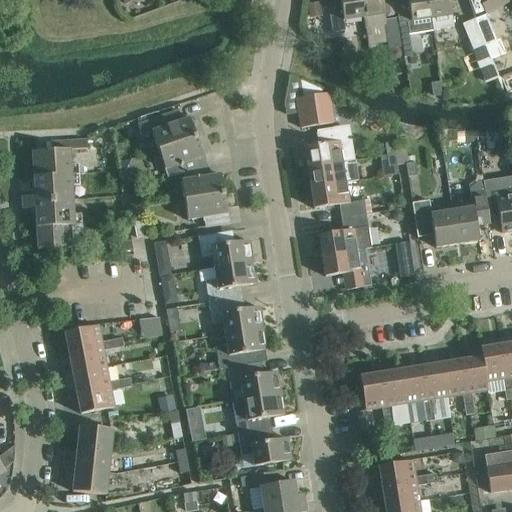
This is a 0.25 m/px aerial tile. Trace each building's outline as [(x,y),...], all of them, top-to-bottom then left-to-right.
[(364,30),(365,30),(359,0),(339,0),(340,3),(328,5),(332,33),(344,31),(343,21),(362,18),(364,30)] [(399,31),(398,24),(397,19),(384,21),(381,0),(359,0),(365,30),(385,27),(389,49),(393,49),(398,48),(402,47),(399,31)] [(408,35),(432,31),(431,19),(430,19),(427,0),(394,0),(397,19),(398,24),(406,23),(408,35)] [(427,0),(430,19),(431,19),(432,31),(453,28),(449,0),(427,0)] [(320,2),(307,3),(309,18),(322,17),(320,2)] [(474,19),(484,45),(496,40),(485,14),(474,19)] [(484,45),(474,19),(462,24),(472,50),(484,45)] [(487,51),(484,45),(482,46),(472,50),(478,64),(486,83),(498,79),(490,59),(487,51)] [(393,49),(390,52),(391,57),(395,60),(399,59),(402,55),(401,50),(398,48),(393,49)] [(448,64),(439,66),(440,76),(449,75),(448,64)] [(439,83),(431,85),(433,96),(441,95),(439,83)] [(332,123),(328,94),(296,99),(301,128),(332,123)] [(151,131),(157,149),(195,137),(189,119),(181,121),(178,111),(157,118),(155,113),(137,119),(139,125),(137,125),(141,135),(151,131)] [(319,145),(304,147),(307,167),(354,160),(350,133),(344,133),(343,128),(317,131),(319,145)] [(475,132),(464,132),(464,142),(475,142),(475,132)] [(167,177),(183,172),(207,164),(204,154),(201,155),(195,137),(157,149),(167,177)] [(33,177),(79,174),(78,164),(71,164),(70,150),(87,149),(86,140),(51,142),(52,151),(32,152),(33,177)] [(503,141),(495,142),(496,153),(504,152),(503,141)] [(395,154),(395,149),(394,142),(385,144),(386,155),(395,154)] [(405,147),(395,149),(395,154),(397,165),(405,164),(408,164),(405,147)] [(395,154),(386,155),(388,167),(383,168),(384,177),(399,175),(397,165),(395,154)] [(131,160),(118,163),(122,176),(134,173),(131,160)] [(354,160),(307,167),(310,188),(346,182),(357,181),(354,161),(354,160)] [(408,164),(405,164),(407,177),(417,175),(415,163),(408,164)] [(207,164),(183,172),(185,180),(180,181),(184,200),(223,195),(220,175),(211,176),(207,164)] [(79,174),(33,177),(34,196),(21,197),(22,203),(72,201),(71,185),(79,185),(79,174)] [(501,233),(511,231),(511,177),(483,182),(484,192),(488,216),(498,215),(501,233)] [(346,182),(310,188),(314,209),(338,205),(340,218),(365,214),(363,201),(349,203),(346,182)] [(488,217),(488,216),(484,192),(471,194),(472,202),(450,205),(451,212),(452,212),(456,244),(478,241),(475,218),(487,216),(487,218),(488,217)] [(137,194),(127,196),(130,209),(140,207),(137,194)] [(226,213),(223,195),(184,200),(187,220),(203,218),(205,228),(230,224),(229,212),(226,213)] [(36,228),(70,226),(82,225),(81,213),(73,213),(72,201),(22,203),(22,209),(35,209),(36,228)] [(435,248),(456,244),(452,212),(451,212),(441,214),(439,206),(430,208),(429,201),(412,204),(417,238),(418,238),(418,236),(433,234),(435,248)] [(140,208),(130,210),(132,220),(136,238),(147,236),(144,218),(142,208),(140,208)] [(397,222),(401,221),(404,218),(403,213),(399,211),(395,211),(392,215),(393,219),(397,222)] [(343,231),(318,235),(321,256),(356,251),(365,249),(371,249),(365,214),(340,218),(343,231)] [(70,226),(36,228),(37,249),(71,247),(70,226)] [(212,257),(214,268),(250,263),(247,241),(226,244),(224,233),(198,237),(201,257),(201,259),(212,257)] [(130,241),(117,243),(119,252),(132,250),(130,241)] [(397,258),(411,256),(409,243),(395,245),(397,258)] [(356,251),(321,256),(325,277),(343,274),(351,273),(353,283),(370,280),(368,270),(365,249),(356,251)] [(165,263),(157,264),(159,276),(171,274),(170,266),(165,263)] [(250,263),(214,268),(216,280),(205,282),(208,303),(234,299),(233,288),(254,284),(250,263)] [(172,276),(160,279),(161,286),(173,284),(172,276)] [(236,311),(234,299),(208,303),(212,325),(223,323),(225,335),(261,329),(257,307),(236,311)] [(167,319),(177,317),(175,309),(165,311),(167,319)] [(143,340),(162,336),(158,318),(139,320),(143,340)] [(178,319),(168,321),(170,332),(180,331),(178,319)] [(113,349),(111,340),(101,342),(98,326),(64,333),(68,353),(102,347),(103,351),(113,349)] [(265,351),(261,329),(225,335),(227,346),(215,348),(219,370),(253,364),(245,365),(243,354),(265,351)] [(111,340),(113,349),(123,347),(121,338),(111,340)] [(511,343),(501,345),(506,378),(502,379),(503,390),(511,388),(510,377),(511,377),(511,343)] [(502,379),(506,378),(501,345),(480,349),(482,357),(481,357),(487,391),(488,394),(504,392),(505,401),(511,399),(511,388),(503,390),(502,379)] [(106,367),(103,351),(102,347),(68,353),(72,373),(106,367)] [(462,395),(464,406),(472,404),(470,394),(487,391),(481,357),(461,361),(466,395),(462,395)] [(461,361),(440,364),(446,398),(462,395),(466,395),(461,361)] [(253,364),(219,370),(227,369),(230,390),(241,388),(243,400),(279,394),(276,372),(255,376),(253,364)] [(421,402),(423,412),(432,411),(430,400),(446,398),(440,364),(420,367),(426,401),(421,402)] [(72,373),(76,394),(110,387),(110,391),(120,389),(119,382),(109,384),(106,367),(72,373)] [(406,404),(421,402),(426,401),(420,367),(400,370),(406,404)] [(381,408),(383,418),(392,417),(390,407),(406,404),(400,370),(380,374),(386,407),(381,408)] [(365,411),(381,408),(386,407),(380,374),(359,377),(365,411)] [(119,382),(120,389),(130,387),(130,385),(129,380),(119,382)] [(110,387),(76,394),(80,414),(100,410),(105,409),(113,408),(114,408),(110,391),(110,387)] [(225,432),(226,437),(237,435),(263,431),(262,419),(283,416),(279,394),(243,400),(245,411),(234,413),(237,430),(225,432)] [(176,410),(174,397),(159,400),(161,413),(176,410)] [(472,404),(464,406),(465,416),(474,415),(472,404)] [(182,439),(179,422),(177,411),(168,413),(174,440),(182,439)] [(425,423),(433,421),(432,411),(423,412),(425,423)] [(393,427),(392,417),(383,418),(385,429),(393,427)] [(77,448),(110,452),(112,430),(79,426),(77,448)] [(201,428),(189,431),(191,443),(204,440),(201,428)] [(265,442),(263,431),(237,435),(226,437),(221,438),(223,449),(232,447),(232,444),(239,443),(241,456),(252,455),(254,467),(290,461),(287,439),(265,442)] [(432,438),(422,440),(424,450),(433,449),(432,438)] [(0,475),(5,473),(3,470),(13,464),(14,455),(14,446),(0,456),(0,455),(0,475)] [(110,452),(77,448),(74,470),(108,474),(110,452)] [(176,451),(178,462),(186,461),(184,449),(176,451)] [(490,493),(511,489),(511,454),(511,451),(484,455),(490,493)] [(462,452),(451,454),(452,460),(457,464),(464,463),(462,452)] [(188,472),(186,461),(178,462),(180,474),(188,472)] [(378,467),(381,487),(415,482),(414,477),(411,461),(378,467)] [(108,474),(74,470),(72,492),(105,495),(108,474)] [(249,477),(240,479),(242,489),(251,487),(251,489),(258,487),(262,510),(304,503),(303,494),(295,495),(293,481),(276,484),(274,472),(255,475),(249,476),(249,477)] [(435,474),(424,476),(426,485),(436,483),(435,474)] [(424,476),(414,477),(415,482),(381,487),(385,508),(418,502),(416,487),(426,485),(424,476)] [(195,493),(182,495),(185,511),(189,511),(198,511),(195,493)] [(385,508),(385,511),(419,511),(418,502),(385,508)] [(305,511),(304,503),(262,510),(262,511),(305,511)]
